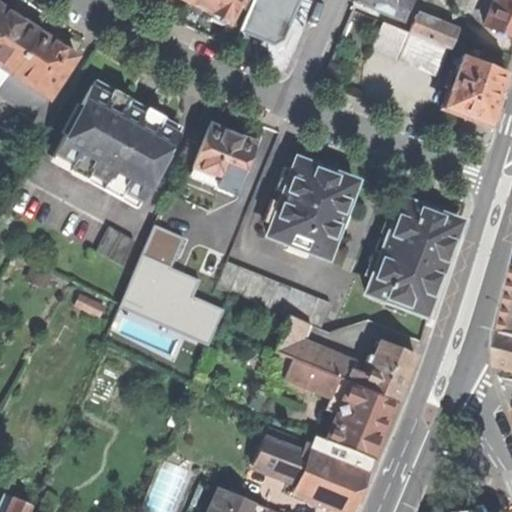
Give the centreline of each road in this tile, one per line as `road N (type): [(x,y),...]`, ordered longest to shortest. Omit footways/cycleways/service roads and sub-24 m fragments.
road 1 (residential): [(280,104),(502,188)]
road 2 (residential): [(82,0),(171,56),(280,104)]
road 3 (secondary): [(502,188),(446,372)]
road 4 (secondary): [(446,372),(392,511)]
